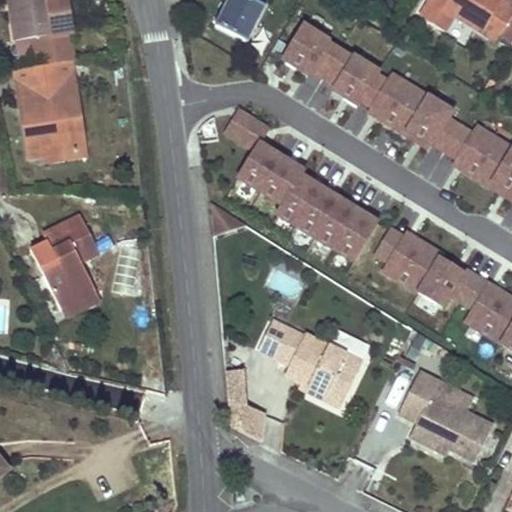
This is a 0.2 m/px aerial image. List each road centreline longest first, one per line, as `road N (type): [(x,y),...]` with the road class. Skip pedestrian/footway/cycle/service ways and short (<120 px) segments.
road 1 (residential): [(168,105),(259,92),(511,247)]
road 2 (tertiary): [(168,105),(201,439)]
road 3 (residential): [(311,499),(201,439)]
